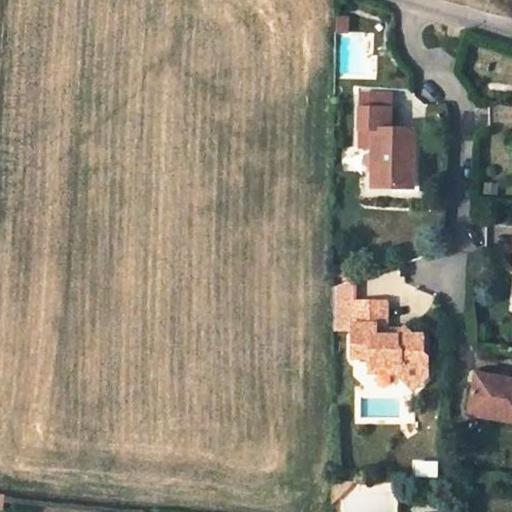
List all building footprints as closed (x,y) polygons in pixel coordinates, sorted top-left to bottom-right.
[(360,94),(360,109),(390,109),(390,94),(360,94)] [(373,187),(413,188),(414,130),(396,130),(395,124),(390,124),(390,109),(360,109),(359,147),(374,147),(373,187)] [(353,279),(333,286),(333,328),(353,328),(352,356),(369,356),(368,364),(399,365),(398,371),(398,375),(408,384),(416,385),(426,375),(426,356),(422,351),(422,335),(412,335),(404,328),(396,335),(386,335),(386,324),(353,323),(353,300),(353,279)] [(386,301),(353,300),(353,323),(386,324),(386,301)] [(511,380),(474,373),(466,414),(511,423),(511,418),(511,380)]
